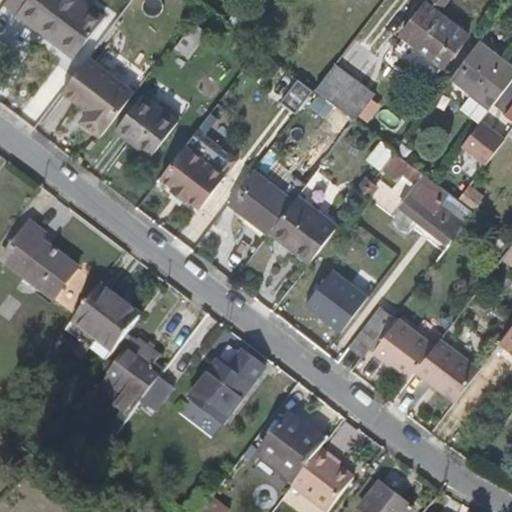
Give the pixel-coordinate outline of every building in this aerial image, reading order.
[(79,0),(30,0),(20,14),(75,56),(104,19),(79,0)] [(471,35),(429,3),(403,36),(446,68),(471,35)] [(240,25),(250,13),(241,6),(232,18),(240,25)] [(195,25),(177,49),(190,58),(207,34),(195,25)] [(493,107),(511,82),(511,65),(481,42),(454,78),(493,107)] [(91,57),(65,91),(91,112),(84,122),(103,137),(137,92),(91,57)] [(376,95),(337,64),(317,91),(356,122),(376,95)] [(287,72),(273,90),(282,97),(296,79),(287,72)] [(295,110),(311,88),(298,79),(282,100),(295,110)] [(146,96),(119,131),(152,157),(180,121),(146,96)] [(474,127),(462,145),(488,163),(500,145),(474,127)] [(187,146),(162,178),(174,188),(172,191),(186,202),(189,199),(201,209),(227,176),(187,146)] [(421,171),(396,152),(384,168),(401,181),(406,176),(414,181),(421,171)] [(231,202),(272,232),(295,201),(255,171),(231,202)] [(448,201),(451,194),(435,181),(425,174),(399,207),(400,209),(416,220),(449,245),(469,218),(448,201)] [(389,195),(373,182),(364,193),(380,206),(389,195)] [(295,201),(272,232),(312,263),(339,226),(300,196),(295,201)] [(416,220),(400,209),(389,222),(404,234),(416,220)] [(45,234),(32,225),(7,260),(56,297),(78,268),(40,240),(45,234)] [(245,268),(259,277),(274,253),(260,244),(245,268)] [(115,352),(143,315),(102,286),(75,322),(115,352)] [(0,306),(0,314),(10,321),(22,303),(8,294),(0,306)] [(379,314),(353,348),(363,357),(390,322),(379,314)] [(395,318),(373,346),(391,360),(414,376),(418,370),(435,348),(395,318)] [(108,362),(115,352),(75,322),(67,332),(108,362)] [(511,329),(502,342),(511,349),(511,329)] [(418,370),(458,400),(482,369),(443,339),(435,348),(418,370)] [(99,391),(133,418),(144,403),(163,378),(152,370),(162,358),(140,342),(131,354),(129,353),(99,391)] [(268,367),(247,352),(233,369),(222,360),(193,399),(225,424),(268,367)] [(387,365),(409,381),(414,376),(391,360),(387,365)] [(172,386),(163,378),(144,403),(154,410),(172,386)] [(259,454),(294,482),(326,441),(290,414),(259,454)] [(323,449),(328,443),(326,441),(294,482),(290,487),(293,489),(323,449)] [(323,449),(293,489),(323,511),(331,511),(354,481),(338,468),(332,462),(335,458),(323,449)] [(332,462),(338,468),(342,463),(335,458),(332,462)] [(365,511),(412,511),(414,509),(381,483),(361,508),(365,511)] [(203,511),(229,511),(230,510),(213,498),(203,511)]
